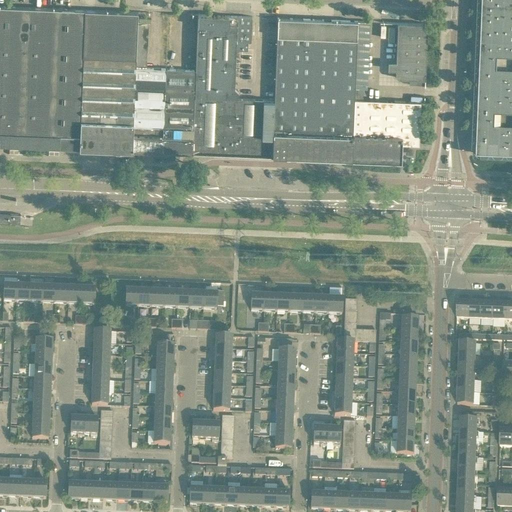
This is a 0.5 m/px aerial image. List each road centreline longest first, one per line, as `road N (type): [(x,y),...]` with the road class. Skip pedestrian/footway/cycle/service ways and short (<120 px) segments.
road 1 (tertiary): [(435,511),(444,279)]
road 2 (secondary): [(226,198),(0,188)]
road 3 (residential): [(57,511),(69,329)]
road 4 (residential): [(178,511),(190,333)]
road 5 (residential): [(299,511),(312,338)]
road 6 (tertiary): [(450,138),(456,4)]
road 7 (secondary): [(309,200),(441,214)]
road 8 (secondary): [(441,197),(309,200)]
